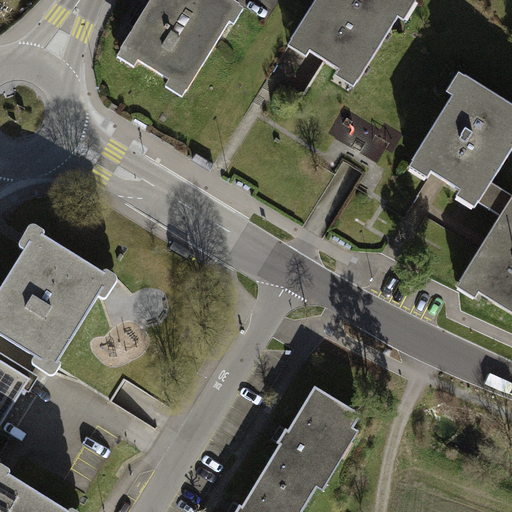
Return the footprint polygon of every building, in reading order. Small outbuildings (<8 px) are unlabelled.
[(150,0),(120,50),(122,51),(118,57),(134,67),(138,60),(170,80),(166,87),(182,97),(186,91),(187,92),(230,23),(233,26),(243,10),(238,7),(239,6),(229,0),(150,0)] [(313,0),(290,37),(291,37),(287,44),(305,55),(309,49),(337,67),(334,73),(352,85),(356,78),(358,79),(398,15),(403,18),(415,0),(313,0)] [(511,166),(511,115),(456,84),(409,169),(500,221),(462,287),(511,315),(511,194),(500,188),(511,166)] [(30,241),(0,290),(0,335),(43,362),(46,358),(57,365),(105,287),(101,284),(107,275),(41,234),(35,244),(30,241)] [(0,427),(30,378),(0,359),(0,427)] [(285,437),(261,476),(308,504),(362,415),(315,387),(285,437)] [(72,511),(3,469),(0,474),(0,511),(72,511)] [(239,511),(303,511),(308,504),(261,476),(239,511)]
